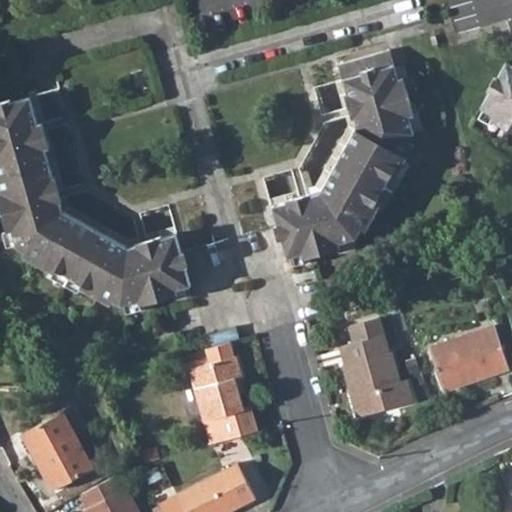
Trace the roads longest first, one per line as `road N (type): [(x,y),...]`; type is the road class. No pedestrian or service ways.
road 1 (residential): [(338,505),(173,75)]
road 2 (residential): [(173,75),(444,7)]
road 3 (residential): [(511,422),(338,505)]
